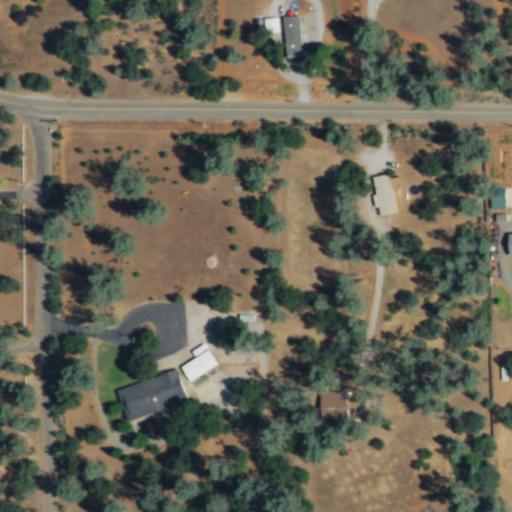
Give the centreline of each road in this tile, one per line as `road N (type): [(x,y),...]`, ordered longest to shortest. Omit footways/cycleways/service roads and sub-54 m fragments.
road 1 (residential): [(511,113),(38,106),(0,98)]
road 2 (residential): [(38,106),(46,511)]
